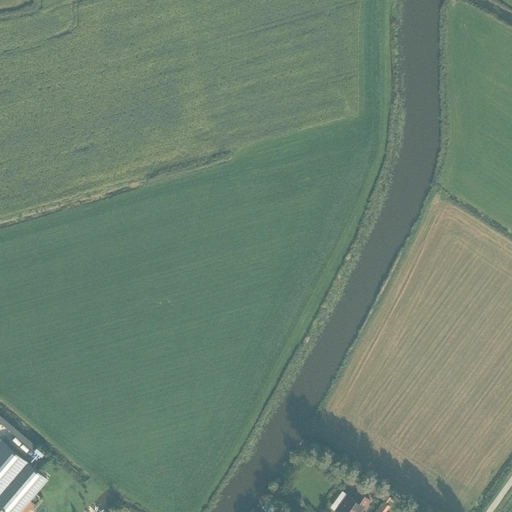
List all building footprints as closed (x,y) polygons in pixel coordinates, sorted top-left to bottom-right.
[(0,511),(19,511),(29,501),(48,479),(1,439),(1,440),(4,442),(0,446),(0,511)] [(365,481),(349,469),(344,476),(360,488),(365,481)] [(347,495),(335,511),(336,511),(353,511),(358,507),(363,511),(371,501),(359,492),(353,499),(347,495)] [(384,498),(377,509),(381,511),(383,511),(390,503),(384,498)] [(28,511),(34,505),(29,501),(19,511),(28,511)]
